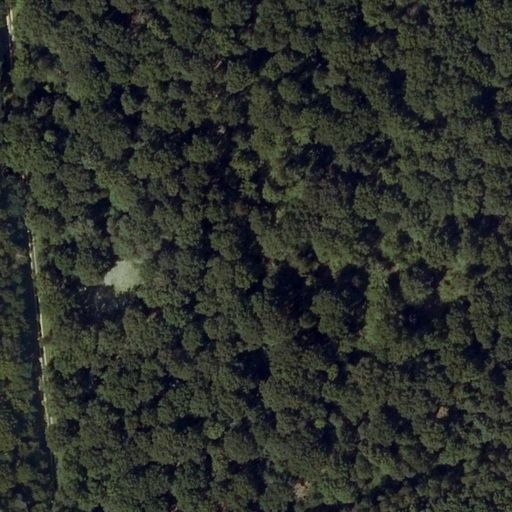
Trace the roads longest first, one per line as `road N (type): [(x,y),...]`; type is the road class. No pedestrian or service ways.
road 1 (track): [(55,511),(10,107),(6,0)]
road 2 (track): [(320,511),(511,444)]
